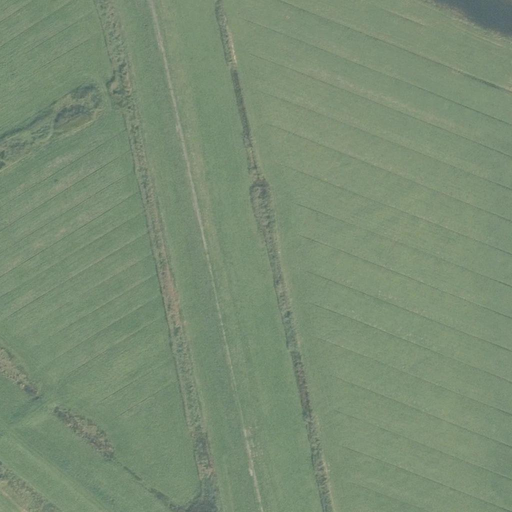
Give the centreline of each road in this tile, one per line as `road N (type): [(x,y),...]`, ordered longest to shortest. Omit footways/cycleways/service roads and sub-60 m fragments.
road 1 (track): [(151,0),(263,511)]
road 2 (track): [(0,418),(115,511)]
